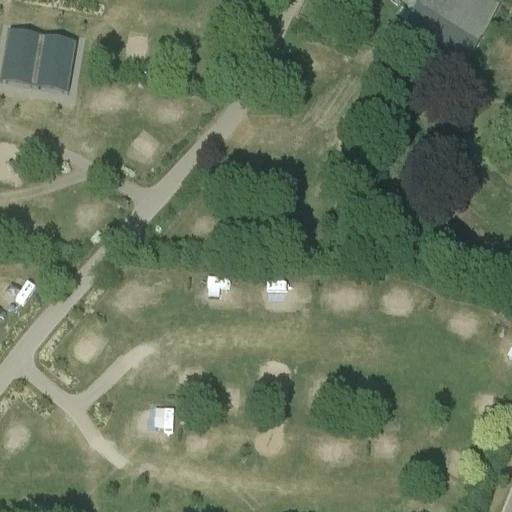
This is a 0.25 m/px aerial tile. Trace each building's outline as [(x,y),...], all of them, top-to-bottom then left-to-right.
[(407,0),(480,46),(509,3),(503,0),(407,0)] [(1,84),(67,96),(76,46),(9,33),(1,84)] [(132,282),(115,298),(130,313),(146,297),(132,282)] [(277,307),(296,306),(295,284),(275,285),(277,307)] [(72,345),(85,358),(101,343),(88,330),(72,345)] [(377,406),(379,390),(358,388),(356,404),(377,406)] [(173,433),(175,414),(155,411),(152,430),(173,433)]
